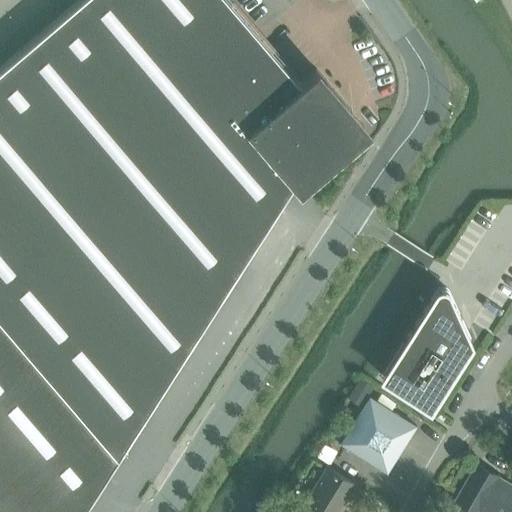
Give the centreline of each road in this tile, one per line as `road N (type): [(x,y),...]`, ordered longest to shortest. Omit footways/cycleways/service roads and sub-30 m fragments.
road 1 (unclassified): [(378,0),(426,69),(426,103),(162,511)]
road 2 (unknown): [(78,511),(296,226)]
road 3 (unclassified): [(472,399),(406,511)]
